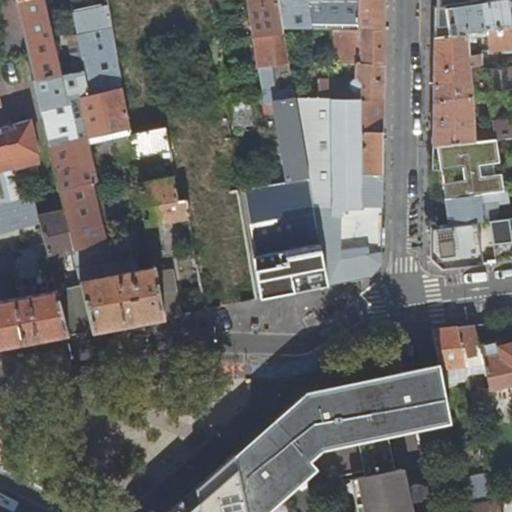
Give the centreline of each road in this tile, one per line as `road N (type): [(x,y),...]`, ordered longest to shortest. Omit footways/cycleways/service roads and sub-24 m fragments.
road 1 (residential): [(401,297),(309,342),(141,343),(0,375)]
road 2 (residential): [(405,0),(401,297)]
